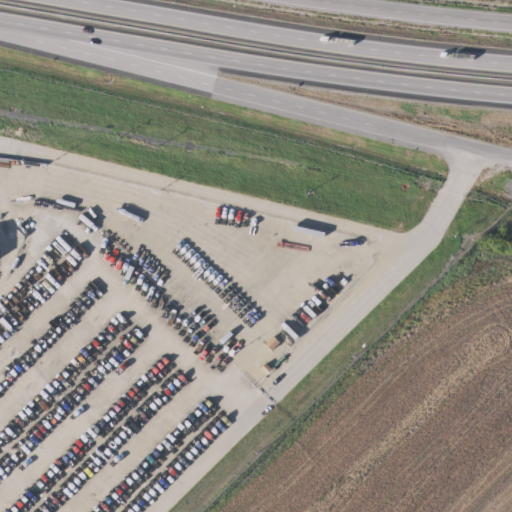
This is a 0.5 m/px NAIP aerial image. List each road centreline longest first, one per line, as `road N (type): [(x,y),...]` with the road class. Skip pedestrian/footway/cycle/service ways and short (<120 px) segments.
road 1 (motorway): [(0,21),(38,40),(503,152)]
road 2 (motorway): [(0,19),(511,94)]
road 3 (motorway): [(511,63),(293,38),(70,0)]
road 4 (tertiary): [(320,0),(511,24)]
